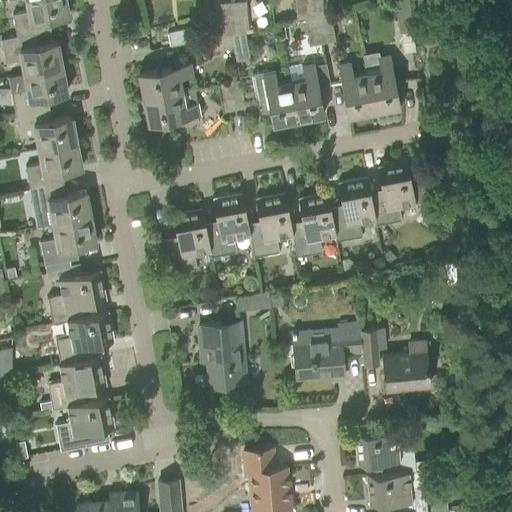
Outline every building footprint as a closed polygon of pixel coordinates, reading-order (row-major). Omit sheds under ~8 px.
[(64,0),(24,0),(26,11),(11,14),(15,36),(26,34),(26,35),(42,32),(40,20),(67,14),(64,0)] [(307,0),(294,0),(296,19),(303,18),(308,17),(309,17),(307,0)] [(320,0),(307,0),(309,17),(316,15),(322,14),(320,0)] [(413,30),(408,0),(394,0),(399,32),(413,30)] [(234,34),(244,32),(244,30),(247,29),(245,2),(232,3),(234,34)] [(234,34),(232,3),(219,4),(221,35),(222,37),(230,35),(234,34)] [(329,12),(322,14),(316,15),(321,43),(334,40),(329,12)] [(309,17),(308,17),(303,18),(308,45),(321,43),(316,15),(309,17)] [(166,32),(169,45),(197,40),(194,26),(166,32)] [(244,32),(234,34),(230,35),(232,47),(235,61),(250,58),(244,32)] [(15,36),(1,39),(5,62),(22,59),(24,73),(61,66),(56,40),(28,46),(26,35),(26,34),(15,36)] [(222,37),(221,35),(202,39),(205,52),(232,47),(230,35),(222,37)] [(399,106),(395,86),(389,54),(377,56),(377,52),(362,55),(365,72),(366,72),(373,111),(399,106)] [(189,63),(157,69),(138,73),(143,98),(181,90),(178,77),(191,74),(189,63)] [(304,78),(290,81),(297,119),(323,114),(313,63),(301,65),(304,78)] [(366,72),(365,72),(352,75),(350,63),(338,65),(348,116),(373,111),(366,72)] [(61,66),(24,73),(7,77),(14,114),(40,109),(38,98),(66,92),(61,66)] [(290,81),(277,83),(274,71),(250,75),(257,110),(269,107),(272,124),(297,119),(290,81)] [(244,107),(240,88),(239,79),(217,83),(223,111),(244,107)] [(181,90),(143,98),(148,123),(177,118),(179,125),(194,122),(192,115),(199,114),(194,88),(181,91),(181,90)] [(40,109),(14,114),(19,137),(36,134),(38,148),(76,141),(71,115),(43,120),(40,109)] [(76,141),(38,148),(41,163),(25,166),(30,188),(55,184),(53,172),(80,167),(76,141)] [(382,195),(370,197),(374,219),(373,219),(374,224),(401,219),(398,205),(427,199),(425,175),(420,176),(419,174),(409,176),(406,159),(377,165),(382,195)] [(343,212),(331,214),(330,214),(334,234),(333,234),(335,240),(361,235),(358,222),(373,219),(374,219),(370,197),(366,175),(337,181),(343,212)] [(55,184),(30,188),(37,226),(53,223),(90,216),(85,190),(57,195),(55,184)] [(217,228),(205,230),(209,250),(208,251),(209,256),(235,251),(233,237),(248,234),(249,234),(248,230),(241,191),(212,197),(217,228)] [(260,228),(248,230),(249,234),(248,234),(252,256),(278,251),(276,237),(291,234),(291,230),(284,191),(254,197),(260,228)] [(303,228),(291,230),(291,234),(295,256),(321,251),(318,237),(333,234),(334,234),(330,214),(331,214),(327,191),(297,197),(303,228)] [(205,230),(201,207),(172,212),(178,244),(165,246),(170,272),(195,267),(193,253),(208,251),(209,250),(205,230)] [(90,216),(53,223),(55,237),(39,240),(44,264),(44,263),(68,259),(69,259),(67,247),(95,241),(90,216)] [(388,250),(382,255),(389,263),(395,258),(388,250)] [(68,259),(44,263),(46,272),(56,270),(70,267),(69,264),(68,259)] [(354,274),(352,264),(346,259),(339,260),(342,276),(354,274)] [(70,267),(56,270),(58,277),(81,273),(79,266),(70,267)] [(13,268),(5,269),(6,278),(15,276),(13,268)] [(82,303),(106,299),(100,269),(81,273),(58,277),(61,294),(47,296),(49,309),(52,322),(52,323),(66,320),(66,319),(77,317),(75,305),(82,303)] [(268,291),(269,305),(282,303),(281,289),(268,291)] [(268,291),(268,290),(234,297),(235,309),(269,306),(269,305),(268,291)] [(66,319),(66,320),(68,334),(55,337),(58,355),(60,363),(85,358),(83,346),(114,340),(108,311),(77,317),(66,319)] [(239,321),(218,323),(198,325),(200,347),(206,347),(209,384),(244,381),(239,321)] [(309,331),(292,332),(295,376),(328,373),(343,372),(341,352),(361,351),(359,328),(359,322),(338,324),(339,338),(309,341),(309,331)] [(359,328),(361,351),(362,364),(378,363),(377,347),(383,346),(381,326),(359,328)] [(409,352),(401,352),(382,354),(385,388),(429,384),(425,339),(408,341),(409,352)] [(100,355),(85,358),(60,363),(58,363),(61,379),(47,382),(50,400),(52,408),(65,406),(65,405),(77,403),(77,402),(75,390),(106,384),(100,355)] [(60,363),(58,355),(48,357),(49,365),(58,363),(60,363)] [(8,365),(0,366),(0,375),(12,374),(12,372),(11,364),(8,365)] [(65,405),(65,406),(68,420),(55,422),(60,449),(85,444),(83,431),(114,426),(108,396),(77,402),(77,403),(65,405)] [(50,400),(39,402),(41,410),(52,408),(50,400)] [(0,413),(1,419),(8,423),(13,422),(11,411),(0,412),(0,413)] [(398,446),(397,429),(353,433),(356,463),(387,460),(388,472),(388,473),(415,470),(414,459),(412,444),(398,446)] [(15,440),(16,458),(22,456),(26,456),(24,439),(15,440)] [(251,511),(290,511),(286,465),(274,466),(272,447),(243,449),(245,474),(248,474),(251,511)] [(415,470),(420,470),(432,469),(431,458),(414,459),(415,470)] [(388,472),(365,474),(368,504),(391,502),(399,501),(399,511),(426,511),(422,470),(420,470),(415,470),(388,473),(388,472)] [(157,480),(160,511),(180,511),(177,479),(157,480)] [(76,502),(77,509),(75,509),(75,511),(137,511),(135,490),(109,493),(110,499),(76,502)] [(428,502),(429,511),(445,509),(444,500),(428,502)]
